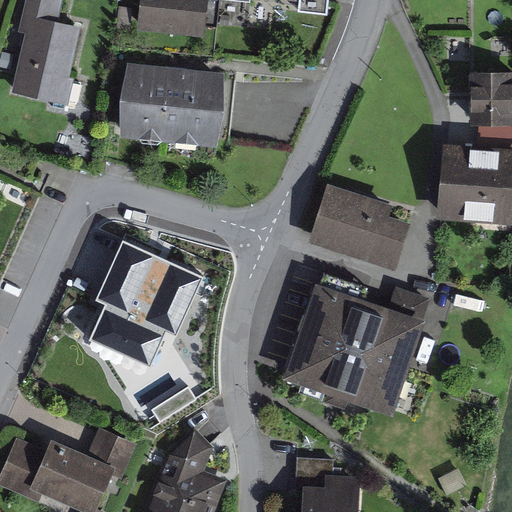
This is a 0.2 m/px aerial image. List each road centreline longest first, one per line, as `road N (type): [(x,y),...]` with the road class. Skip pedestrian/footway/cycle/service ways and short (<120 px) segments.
road 1 (residential): [(269,229),(105,181),(88,187),(75,198),(0,376)]
road 2 (residential): [(269,229),(244,310),(245,511)]
road 3 (residential): [(367,0),(269,229)]
